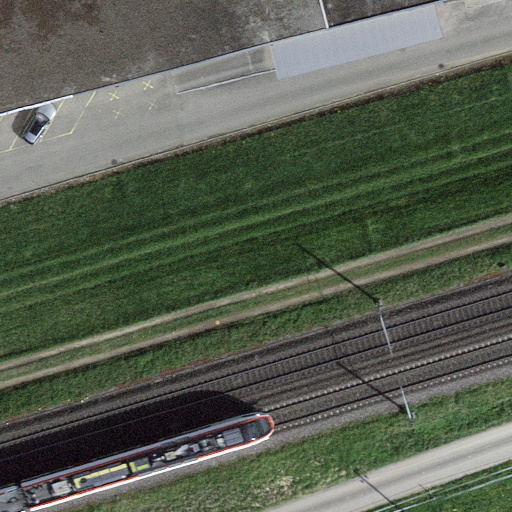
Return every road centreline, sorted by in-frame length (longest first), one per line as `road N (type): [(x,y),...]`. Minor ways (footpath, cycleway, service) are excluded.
road 1 (track): [(511,223),(0,375)]
road 2 (unclassified): [(511,439),(306,511)]
